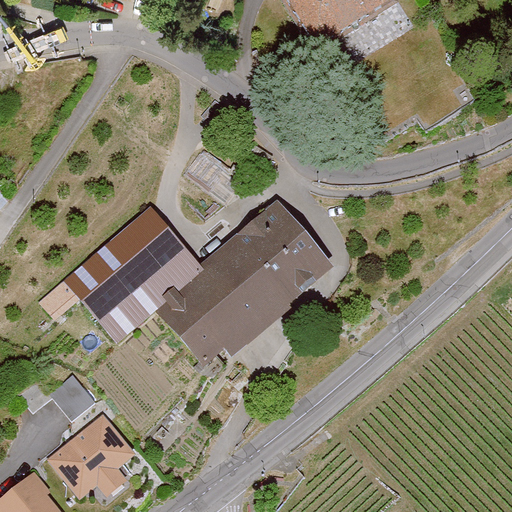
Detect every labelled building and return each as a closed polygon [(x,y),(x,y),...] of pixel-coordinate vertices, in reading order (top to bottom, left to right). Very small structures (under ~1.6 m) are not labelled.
[(289,0),(321,49),(396,0),(289,0)] [(327,264),(275,202),(204,261),(157,301),(208,363),(327,264)] [(157,301),(204,261),(156,205),(47,298),(57,310),(80,289),(119,334),(157,301)] [(72,420),(96,401),(73,374),(50,393),(72,420)] [(137,452),(109,415),(57,456),(85,492),(101,480),(110,492),(130,477),(120,465),(137,452)] [(52,487),(39,470),(0,499),(0,503),(6,511),(66,511),(49,489),(52,487)]
